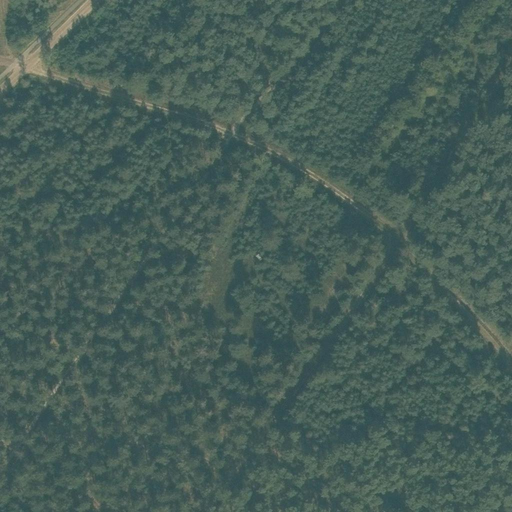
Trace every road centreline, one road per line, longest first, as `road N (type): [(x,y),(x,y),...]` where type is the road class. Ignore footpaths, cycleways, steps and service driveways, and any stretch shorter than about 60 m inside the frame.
road 1 (track): [(13,65),(288,158),(360,205),(398,244)]
road 2 (track): [(398,244),(208,511)]
road 3 (track): [(398,244),(511,62)]
road 4 (track): [(398,244),(511,361)]
road 5 (track): [(0,93),(95,0)]
